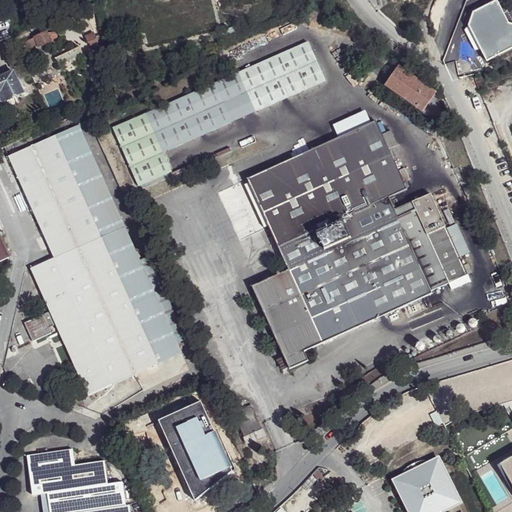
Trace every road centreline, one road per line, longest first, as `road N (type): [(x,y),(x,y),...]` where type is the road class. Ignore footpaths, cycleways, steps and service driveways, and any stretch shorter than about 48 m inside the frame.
road 1 (residential): [(256,511),(389,389),(511,349)]
road 2 (residential): [(445,78),(456,87),(511,223)]
